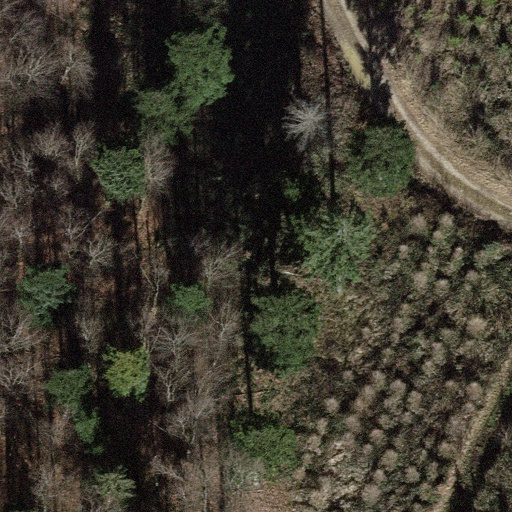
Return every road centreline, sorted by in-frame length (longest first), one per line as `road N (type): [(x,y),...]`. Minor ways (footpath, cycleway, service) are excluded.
road 1 (track): [(342,0),(426,139),(511,184)]
road 2 (track): [(443,511),(511,376)]
